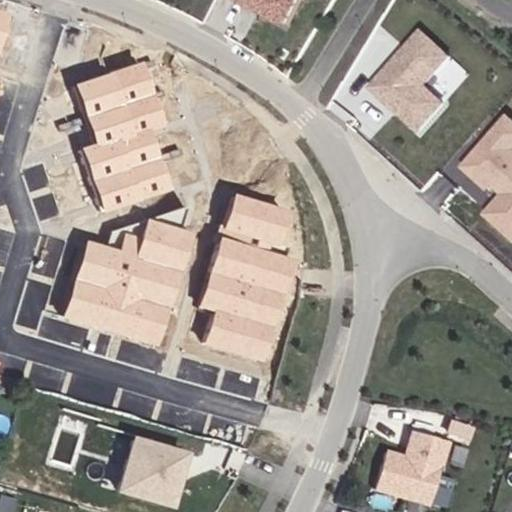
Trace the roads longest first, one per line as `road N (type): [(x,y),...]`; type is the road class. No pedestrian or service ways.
road 1 (residential): [(383,233),(305,118),(235,62),(95,0)]
road 2 (residential): [(300,511),(356,377),(383,233)]
road 3 (residential): [(511,302),(466,261),(383,233)]
